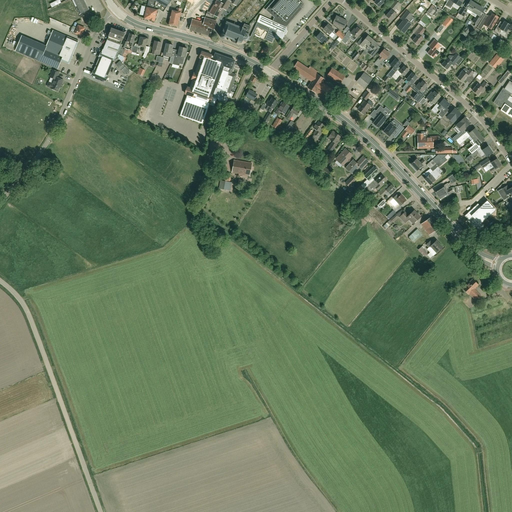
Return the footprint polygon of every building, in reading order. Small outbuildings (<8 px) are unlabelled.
[(73,0),(72,0),(72,1),(79,15),(88,10),(83,0),(73,0)] [(211,10),(210,12),(218,17),(223,9),(226,11),(227,9),(231,2),(227,0),(217,0),(217,1),(211,10)] [(284,26),(286,27),(302,9),(300,7),(303,4),(298,0),(273,0),(265,10),(274,17),(272,21),(284,26)] [(394,11),(397,7),(400,4),(395,0),(393,3),(393,4),(390,8),(392,10),(386,16),(391,20),(397,14),(394,11)] [(460,6),(463,0),(453,0),(453,1),(450,0),(448,0),(445,5),(451,9),(454,3),(460,6)] [(138,8),(137,13),(139,13),(139,15),(145,16),(144,18),(145,19),(145,20),(148,20),(149,20),(153,4),(149,1),(148,5),(147,7),(145,7),(141,6),(140,9),(138,8)] [(473,12),(477,5),(470,1),(465,9),(462,7),(458,13),(463,16),(468,9),(473,12)] [(153,4),(149,20),(154,21),(157,9),(163,12),(167,7),(160,3),(158,7),(153,4)] [(433,4),(426,12),(427,12),(432,16),(436,11),(433,9),(435,7),(432,5),(433,4)] [(474,30),(477,25),(478,25),(481,19),(478,17),(483,9),(477,5),(473,12),(477,15),(473,22),(476,24),(474,27),(471,24),(469,26),(474,30)] [(178,12),(179,9),(177,8),(176,12),(172,10),(168,24),(167,24),(167,25),(173,26),(174,20),(175,20),(177,12),(178,12)] [(174,20),(173,26),(177,27),(181,9),(179,9),(178,12),(177,12),(175,20),(174,20)] [(404,20),(398,28),(404,33),(411,24),(407,21),(410,18),(412,16),(408,12),(402,18),(404,20)] [(491,29),(498,18),(492,14),(490,17),(488,16),(486,20),(483,19),(481,22),(477,28),(481,30),(484,24),(491,29)] [(249,40),(250,41),(251,41),(257,27),(265,31),(268,32),(265,40),(272,43),(274,38),(278,39),(279,37),(282,39),(284,34),(286,31),(287,29),(287,28),(286,27),(284,26),(272,21),(260,15),(257,22),(250,37),(249,40)] [(442,24),(446,28),(453,20),(451,18),(452,17),(450,15),(442,24)] [(336,16),(333,22),(344,28),(347,21),(336,16)] [(192,20),(189,30),(210,36),(212,29),(214,30),(216,21),(210,19),(204,18),(203,23),(192,20)] [(250,37),(250,36),(249,34),(249,33),(248,33),(251,26),(250,26),(244,24),(244,25),(239,23),(239,25),(238,25),(238,26),(235,24),(235,22),(234,24),(227,21),(221,36),(224,38),(225,37),(228,38),(228,40),(229,38),(233,40),(232,40),(233,41),(232,42),(237,44),(237,41),(242,43),(243,40),(245,41),(245,42),(246,42),(246,41),(248,40),(249,40),(250,37)] [(501,26),(498,25),(494,31),(499,34),(502,30),(506,32),(504,36),(507,38),(511,31),(508,29),(511,25),(504,21),(501,26)] [(335,35),(332,32),(334,30),(328,24),(326,26),(325,25),(322,28),(323,29),(329,35),(328,35),(332,38),(335,35)] [(84,29),(78,26),(75,33),(81,35),(84,29)] [(342,40),(341,41),(345,44),(350,39),(351,39),(353,42),(362,31),(361,31),(362,30),(358,26),(355,29),(354,29),(351,33),(348,37),(346,35),(345,36),(344,36),(345,36),(342,40)] [(422,33),(423,33),(425,30),(420,26),(418,29),(415,34),(417,36),(413,41),(418,45),(423,39),(420,36),(422,33)] [(463,31),(467,35),(471,29),(467,26),(463,31)] [(105,43),(101,54),(114,59),(116,59),(117,56),(122,45),(120,44),(124,33),(121,31),(111,28),(105,43)] [(338,30),(335,34),(342,40),(345,36),(344,36),(338,30)] [(72,56),(78,42),(53,31),(45,50),(42,49),(37,60),(57,69),(61,61),(69,64),(71,59),(72,59),(73,57),(72,56)] [(316,38),(319,40),(319,41),(321,43),(321,42),(321,43),(323,41),(325,43),(328,40),(326,38),(320,33),(316,38)] [(134,46),(133,46),(135,40),(134,40),(135,36),(130,34),(127,41),(131,42),(129,46),(131,47),(130,50),(132,51),(134,46)] [(362,39),(358,44),(359,45),(361,46),(362,48),(363,46),(366,49),(373,40),(368,36),(367,37),(364,41),(362,39)] [(144,53),(145,52),(146,48),(145,47),(146,42),(147,42),(148,39),(145,38),(144,39),(141,37),(138,46),(142,47),(141,51),(142,51),(141,52),(144,53)] [(366,49),(365,50),(370,54),(373,56),(377,51),(378,50),(376,48),(378,46),(379,45),(373,40),(366,49)] [(431,49),(427,53),(433,58),(435,55),(436,56),(439,52),(437,50),(440,45),(434,40),(429,47),(431,49)] [(153,49),(152,54),(155,55),(156,50),(159,51),(161,42),(155,41),(153,49)] [(331,48),(328,50),(330,52),(333,49),(333,50),(337,45),(333,41),(331,44),(329,46),(331,48)] [(164,55),(171,57),(173,50),(172,49),(173,45),(166,44),(164,51),(165,52),(164,55)] [(124,49),(122,47),(121,48),(117,57),(122,62),(123,60),(125,60),(126,58),(125,58),(128,51),(124,49)] [(174,58),(172,64),(176,65),(179,65),(179,63),(183,64),(183,61),(186,49),(179,47),(178,51),(177,58),(174,58)] [(376,61),(374,63),(378,67),(380,69),(384,64),(383,62),(385,59),(390,54),(385,49),(380,54),(382,56),(379,59),(379,60),(378,59),(376,62),(376,61)] [(360,55),(356,51),(351,57),(355,61),(360,55)] [(222,65),(225,57),(215,53),(214,56),(213,56),(205,54),(205,53),(203,52),(202,53),(201,53),(201,55),(201,56),(190,88),(188,88),(186,94),(187,95),(179,116),(203,124),(213,96),(220,98),(222,91),(223,92),(223,94),(227,96),(228,93),(230,93),(236,75),(232,73),(232,74),(233,74),(232,79),(224,76),(226,72),(227,72),(228,69),(225,68),(225,66),(222,65)] [(92,73),(91,75),(92,75),(105,81),(106,82),(108,77),(107,76),(114,59),(101,54),(100,53),(98,57),(99,58),(93,71),(92,73)] [(447,58),(442,65),(447,69),(451,64),(453,66),(455,64),(455,63),(460,57),(456,54),(454,56),(449,56),(447,58)] [(489,63),(496,69),(504,60),(497,54),(489,63)] [(232,74),(232,73),(233,69),(232,69),(233,64),(234,63),(235,62),(234,61),(235,60),(225,57),(222,65),(225,66),(225,68),(228,69),(227,72),(226,72),(224,76),(232,79),(233,74),(232,74)] [(393,75),(398,69),(397,70),(396,69),(401,63),(395,59),(390,65),(393,68),(389,72),(393,75)] [(116,65),(124,74),(128,71),(120,61),(116,65)] [(302,64),(298,61),(292,69),(296,72),(297,71),(312,81),(308,87),(326,100),(333,90),(323,83),(322,83),(324,79),(317,74),(318,72),(310,67),(309,69),(302,64)] [(396,80),(398,78),(401,74),(404,76),(409,70),(404,66),(400,70),(398,69),(393,75),(392,77),(396,80)] [(326,76),(340,85),(345,76),(332,68),(326,76)] [(470,69),(468,71),(465,69),(464,69),(460,74),(457,78),(463,82),(465,79),(470,83),(477,74),(474,71),(474,72),(470,69)] [(51,88),(57,91),(60,84),(61,84),(63,80),(57,78),(59,73),(53,70),(50,77),(55,79),(53,83),(50,82),(48,82),(47,86),(48,87),(51,88)] [(364,89),(372,79),(364,72),(356,82),(364,89)] [(410,85),(411,83),(412,84),(417,77),(412,73),(407,79),(409,81),(402,89),(404,90),(401,93),(405,97),(413,87),(412,89),(409,86),(410,85)] [(501,108),(500,111),(511,118),(511,99),(509,98),(511,92),(511,82),(509,81),(504,89),(503,88),(493,103),(501,108)] [(419,90),(413,98),(418,102),(425,94),(422,92),(427,86),(426,85),(427,84),(424,82),(423,82),(422,82),(421,84),(420,83),(416,87),(419,90)] [(480,91),(482,93),(489,85),(484,82),(481,86),(478,84),(472,90),(477,94),(480,91)] [(392,89),(389,93),(398,101),(402,97),(392,89)] [(257,95),(249,90),(245,96),(254,101),(257,95)] [(366,101),(371,95),(366,91),(362,98),(366,101)] [(433,104),(434,104),(440,96),(435,92),(432,95),(430,94),(427,98),(430,101),(428,104),(431,106),(433,104)] [(356,100),(348,94),(339,105),(342,108),(347,112),(356,100)] [(278,102),(272,99),(270,102),(268,102),(267,104),(269,105),(266,109),(270,112),(272,108),(273,109),(278,102)] [(438,115),(442,118),(446,113),(444,111),(450,104),(443,99),(439,103),(440,104),(439,105),(437,104),(431,110),(435,113),(438,109),(441,111),(438,115)] [(370,106),(364,101),(358,110),(364,114),(370,106)] [(275,113),(276,114),(278,116),(281,112),(284,114),(289,106),(288,106),(289,105),(287,104),(286,105),(283,103),(282,102),(280,105),(275,113)] [(292,117),(291,117),(293,113),(297,115),(300,110),(299,110),(300,109),(297,107),(297,108),(293,106),(288,115),(286,118),(290,120),(292,117)] [(382,112),(384,109),(380,106),(376,111),(379,114),(378,117),(373,123),(374,124),(373,125),(377,128),(377,127),(378,127),(380,125),(381,126),(384,122),(383,122),(387,117),(382,112)] [(446,113),(442,118),(447,122),(449,120),(453,123),(456,119),(461,114),(461,113),(458,110),(457,111),(455,108),(450,114),(447,112),(446,113)] [(267,123),(272,115),(268,113),(263,121),(267,123)] [(466,117),(465,118),(464,117),(459,122),(460,122),(456,126),(461,131),(465,128),(470,123),(468,120),(468,119),(466,117)] [(272,126),(273,127),(277,129),(282,121),(277,118),(272,126)] [(285,129),(288,131),(294,123),(291,121),(285,129)] [(316,124),(313,128),(317,130),(312,137),(317,141),(321,134),(320,133),(322,129),(324,125),(319,122),(317,125),(316,124)] [(389,137),(391,134),(394,131),(394,132),(395,130),(399,134),(404,128),(399,124),(396,128),(390,123),(383,132),(389,137)] [(408,125),(404,130),(408,133),(411,136),(415,131),(408,125)] [(309,129),(304,137),(306,139),(312,131),(309,129)] [(466,133),(462,135),(459,138),(462,142),(470,136),(473,139),(479,134),(475,129),(467,135),(466,133)] [(328,150),(331,152),(339,140),(338,140),(340,137),(335,133),(334,133),(332,132),(328,138),(333,142),(328,150)] [(459,138),(462,135),(460,132),(452,139),(454,142),(459,138)] [(426,148),(426,137),(421,137),(421,134),(418,134),(418,137),(418,149),(426,148)] [(472,154),(476,150),(475,148),(484,140),(479,134),(473,139),(476,143),(468,149),(472,154)] [(426,137),(426,148),(432,148),(432,142),(438,142),(438,137),(426,137)] [(308,142),(304,139),(299,145),(304,148),(308,142)] [(211,141),(210,155),(219,155),(219,141),(211,141)] [(482,150),(479,153),(481,157),(485,154),(487,157),(493,152),(488,146),(482,150)] [(346,161),(350,157),(352,155),(345,149),(336,160),(342,165),(346,161)] [(455,156),(461,164),(466,161),(459,153),(455,156)] [(350,157),(346,161),(350,164),(346,168),(347,169),(349,171),(349,170),(352,173),(354,172),(356,174),(368,161),(363,157),(359,161),(360,162),(357,165),(356,164),(357,164),(350,157)] [(497,159),(491,162),(491,163),(488,158),(479,163),(483,169),(488,166),(492,172),(499,168),(498,167),(501,165),(497,159)] [(420,163),(416,159),(411,164),(417,171),(423,166),(422,165),(425,162),(423,160),(420,163)] [(252,164),(234,160),(232,173),(250,176),(252,164)] [(436,164),(432,160),(426,165),(430,169),(436,164)] [(430,169),(432,172),(425,179),(430,185),(435,180),(440,175),(435,170),(442,164),(439,161),(436,164),(430,169)] [(321,165),(318,170),(328,177),(331,172),(321,165)] [(365,188),(366,188),(371,183),(372,181),(371,180),(377,173),(378,171),(377,171),(378,169),(376,167),(374,168),(374,167),(364,176),(368,180),(362,185),(358,189),(360,192),(365,188)] [(223,181),(220,181),(219,189),(231,191),(232,183),(230,182),(231,174),(225,172),(223,181)] [(352,175),(345,184),(349,188),(357,180),(352,175)] [(374,184),(376,187),(375,187),(378,190),(384,184),(383,183),(386,180),(382,175),(376,181),(377,182),(374,184)] [(447,178),(452,184),(457,181),(452,175),(447,178)] [(440,195),(449,189),(448,188),(450,187),(447,183),(444,186),(435,191),(437,195),(439,194),(440,195)] [(390,194),(395,189),(391,185),(389,187),(387,185),(384,188),(383,189),(378,193),(382,196),(387,191),(390,194)] [(506,186),(498,191),(499,193),(502,191),(505,196),(504,196),(503,199),(504,200),(505,200),(511,195),(511,187),(508,189),(506,186)] [(439,194),(437,195),(440,200),(454,191),(451,188),(449,189),(440,195),(439,194)] [(364,191),(361,194),(367,200),(371,196),(369,194),(368,195),(364,191)] [(399,196),(397,194),(393,198),(400,206),(406,200),(401,195),(399,196)] [(383,200),(377,206),(380,209),(386,203),(383,200)] [(477,204),(464,216),(467,219),(466,220),(474,229),(476,228),(478,231),(484,226),(482,223),(495,210),(487,201),(480,207),(477,204)] [(400,217),(405,223),(409,219),(413,223),(420,217),(414,211),(408,216),(405,212),(400,217)] [(390,220),(383,226),(384,226),(383,227),(385,229),(386,228),(386,229),(392,223),(398,217),(395,215),(393,217),(390,220)] [(439,228),(431,217),(421,225),(429,235),(439,228)] [(416,242),(424,234),(419,229),(410,237),(416,242)] [(433,256),(442,247),(436,241),(433,243),(431,241),(426,245),(429,248),(427,250),(433,256)] [(420,250),(426,257),(430,253),(423,247),(420,250)] [(477,285),(472,279),(463,289),(468,295),(469,294),(476,301),(481,296),(474,289),(477,285)]
